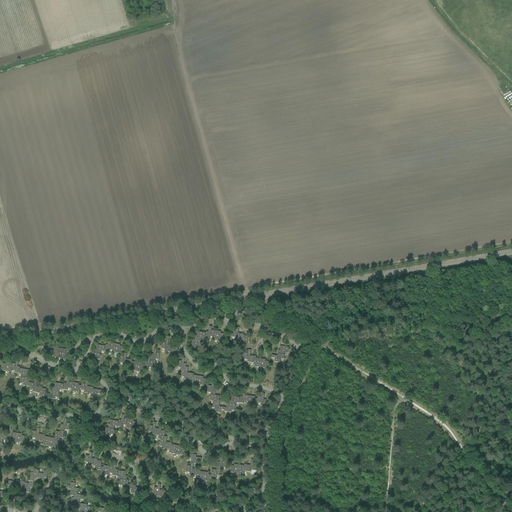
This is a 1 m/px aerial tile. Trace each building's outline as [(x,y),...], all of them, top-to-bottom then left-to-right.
[(210,336),(213,337),(214,331),(211,331),(212,327),(209,327),(208,332),(206,332),(206,333),(205,339),(209,339),(210,336)] [(235,340),(239,341),(240,334),(238,334),(238,328),(235,328),(235,331),(232,331),(231,336),(235,337),(235,340)] [(214,331),(213,337),(213,340),(221,341),(222,337),(223,338),(223,334),(220,334),(220,332),(214,331)] [(195,336),(194,340),(201,341),(201,338),(205,339),(206,333),(197,332),(196,336),(195,336)] [(244,335),(240,334),(239,341),(242,341),(241,345),(244,345),(243,345),(244,345),(247,345),(248,337),(244,336),(244,335)] [(164,352),(169,352),(170,346),(168,345),(168,340),(166,339),(165,343),(162,342),(161,348),(165,348),(164,352)] [(109,349),(113,349),(114,344),(110,344),(111,340),(108,340),(107,345),(105,345),(105,346),(104,351),(108,352),(109,349)] [(201,343),(201,341),(194,340),(192,340),(192,344),(190,343),(190,348),(196,349),(196,346),(200,346),(200,344),(201,344),(201,343)] [(114,344),(113,349),(112,353),(121,354),(121,350),(122,350),(122,347),(119,347),(120,345),(114,344)] [(95,349),(94,353),(101,354),(101,351),(104,351),(105,346),(97,345),(96,349),(95,349)] [(174,346),(170,346),(169,352),(172,353),(171,356),(173,357),(174,357),(176,357),(178,348),(174,348),(174,346)] [(278,350),(277,354),(284,355),(284,353),(288,353),(288,351),(289,350),(288,350),(289,348),(280,347),(279,351),(278,350)] [(60,361),(65,361),(66,350),(55,348),(53,357),(61,358),(60,361)] [(150,361),(154,362),(155,359),(159,359),(160,354),(156,353),(157,350),(154,349),(153,355),(151,355),(150,357),(150,361)] [(247,362),(251,363),(252,356),(250,356),(251,350),(248,350),(247,353),(244,353),(243,358),(247,359),(247,362)] [(100,359),(101,354),(94,353),(92,352),(91,356),(90,356),(89,361),(96,362),(96,358),(100,359)] [(127,366),(128,360),(126,360),(127,354),(124,353),(123,357),(120,357),(119,362),(123,363),(123,366),(127,366)] [(277,356),(272,355),(271,358),(274,359),(274,362),(279,363),(280,359),(283,360),(284,355),(277,354),(277,356)] [(256,357),(252,356),(251,363),(254,363),(253,367),(255,367),(255,368),(256,368),(256,367),(258,368),(260,359),(256,358),(256,357)] [(150,361),(150,357),(148,357),(147,363),(145,362),(144,365),(144,369),(148,369),(149,366),(153,367),(154,362),(150,361)] [(185,371),(185,367),(186,365),(184,364),(184,359),(181,358),(181,362),(177,361),(177,367),(181,367),(180,371),(181,371),(185,371)] [(260,359),(258,368),(266,369),(267,365),(268,365),(268,362),(265,362),(266,360),(260,359)] [(132,371),(134,371),(136,362),(132,362),(132,360),(128,360),(127,366),(130,367),(129,371),(131,371),(132,371)] [(15,364),(12,364),(11,369),(15,370),(14,373),(18,374),(19,368),(19,367),(17,367),(18,361),(15,361),(15,364)] [(143,369),(144,369),(144,365),(141,365),(142,363),(136,362),(134,371),(143,373),(143,369)] [(10,372),(11,369),(12,364),(6,363),(5,364),(2,364),(2,367),(3,367),(2,371),(10,372)] [(188,368),(185,367),(185,371),(181,371),(180,376),(185,376),(184,380),(188,380),(189,374),(187,373),(188,368)] [(22,374),(21,377),(28,378),(28,374),(27,374),(28,370),(19,368),(18,374),(22,374)] [(196,385),(197,376),(193,376),(193,374),(189,374),(188,380),(191,381),(191,384),(193,385),(194,385),(196,385)] [(203,377),(197,376),(196,385),(204,386),(205,382),(206,379),(203,379),(203,377)] [(29,387),(30,383),(29,383),(30,379),(28,378),(21,377),(21,379),(20,379),(20,380),(21,380),(20,382),(24,383),(23,386),(29,387)] [(67,387),(71,388),(72,383),(69,382),(70,378),(67,378),(66,383),(64,383),(64,385),(63,384),(63,390),(67,391),(67,387)] [(33,392),(37,393),(38,386),(36,386),(37,381),(34,380),(34,383),(30,383),(29,387),(29,388),(33,389),(33,392)] [(84,393),(89,394),(90,387),(88,387),(89,381),(86,381),(85,384),(82,383),(81,386),(80,389),(85,390),(84,393)] [(53,387),(52,391),(59,392),(59,389),(63,390),(63,384),(55,383),(54,387),(53,387)] [(80,389),(81,386),(79,385),(79,384),(72,383),(71,388),(71,392),(79,393),(80,389)] [(210,395),(214,396),(215,389),(213,389),(214,383),(211,383),(211,386),(207,386),(206,391),(210,392),(210,395)] [(38,386),(37,393),(40,393),(39,397),(41,397),(41,398),(42,398),(44,398),(46,389),(42,389),(42,387),(38,386)] [(96,394),(97,394),(98,390),(93,389),(94,388),(90,387),(89,394),(92,394),(91,398),(93,398),(93,399),(94,399),(95,399),(96,394)] [(58,394),(59,392),(52,391),(50,391),(49,395),(48,395),(47,399),(54,400),(54,397),(58,398),(58,395),(59,396),(59,395),(58,394)] [(248,401),(248,396),(245,395),(246,392),(243,391),(242,397),(240,396),(240,398),(239,403),(243,404),(244,400),(248,401)] [(257,397),(257,399),(256,402),(261,403),(260,406),(264,407),(266,400),(263,400),(264,394),(261,394),(261,397),(257,397)] [(214,396),(210,395),(210,397),(209,397),(209,398),(209,400),(213,401),(212,404),(219,405),(220,401),(218,400),(219,396),(214,396)] [(235,402),(239,403),(240,398),(231,396),(230,400),(229,400),(228,404),(235,405),(235,402)] [(256,402),(257,399),(254,398),(254,397),(248,396),(248,401),(247,404),(255,406),(256,402)] [(219,405),(212,404),(212,408),(215,408),(214,413),(220,413),(220,410),(223,411),(224,408),(219,407),(219,405)] [(234,407),(235,405),(228,404),(226,404),(225,408),(224,408),(223,411),(223,412),(230,413),(230,410),(234,410),(234,408),(235,408),(235,407),(234,407)] [(123,424),(127,425),(127,419),(124,419),(125,415),(122,415),(121,420),(119,420),(119,421),(118,427),(122,427),(123,424)] [(66,423),(67,420),(64,419),(63,425),(61,425),(60,431),(64,432),(65,429),(68,429),(68,430),(69,430),(70,424),(66,423)] [(136,422),(133,422),(134,420),(127,419),(127,425),(126,428),(134,429),(135,425),(136,425),(136,422)] [(108,424),(108,428),(114,429),(115,426),(118,427),(119,421),(110,420),(110,424),(108,424)] [(152,435),(156,436),(157,429),(155,429),(156,423),(153,423),(152,426),(149,426),(148,431),(152,432),(152,435)] [(40,441),(41,435),(39,434),(40,428),(37,428),(36,432),(33,431),(32,437),(36,437),(35,441),(40,441)] [(114,429),(108,428),(106,428),(105,432),(104,432),(103,436),(109,437),(110,434),(114,434),(114,432),(114,431),(114,429)] [(11,438),(15,439),(16,433),(13,433),(13,429),(10,429),(9,434),(7,434),(7,435),(6,441),(10,441),(11,438)] [(164,437),(165,432),(161,431),(161,430),(157,429),(156,436),(159,436),(158,440),(160,440),(163,440),(164,437)] [(64,432),(60,431),(60,433),(55,432),(54,438),(54,440),(57,441),(60,441),(59,441),(60,438),(63,438),(64,432)] [(16,433),(15,439),(14,442),(23,444),(24,440),(25,437),(22,436),(22,434),(16,433)] [(47,446),(48,437),(45,437),(45,435),(41,435),(40,441),(42,442),(42,446),(44,446),(45,446),(47,446)] [(54,440),(54,438),(48,437),(47,446),(55,448),(56,444),(57,444),(57,441),(54,440)] [(163,449),(167,450),(168,443),(166,443),(167,437),(164,437),(163,440),(160,440),(159,445),(163,446),(163,449)] [(173,454),(175,455),(176,446),(172,445),(172,444),(168,443),(167,450),(170,450),(170,454),(172,454),(172,455),(173,455),(173,454)] [(182,447),(176,446),(175,455),(183,456),(184,452),(185,449),(182,448),(182,447)] [(88,465),(93,465),(94,459),(92,459),(92,453),(89,453),(89,456),(85,456),(85,461),(89,462),(88,465)] [(191,459),(190,463),(193,464),(193,463),(197,464),(197,461),(201,461),(201,458),(196,457),(196,455),(189,454),(189,458),(191,459)] [(216,469),(220,470),(221,467),(225,467),(226,462),(222,461),(223,458),(220,457),(219,463),(217,463),(216,469)] [(100,470),(101,467),(101,461),(98,461),(98,460),(94,459),(93,465),(96,466),(95,470),(97,470),(98,470),(100,470)] [(248,465),(247,472),(251,473),(251,475),(257,475),(258,471),(256,471),(257,465),(253,464),(254,461),(251,460),(250,466),(248,465)] [(193,469),(193,464),(190,463),(190,467),(187,466),(186,472),(190,472),(189,475),(193,476),(194,470),(193,469)] [(110,467),(109,472),(113,473),(112,476),(117,476),(118,471),(118,470),(116,470),(116,464),(113,464),(113,467),(110,467)] [(238,474),(239,466),(234,465),(233,466),(230,466),(230,469),(231,469),(230,473),(238,474)] [(247,472),(248,465),(244,465),(243,466),(239,466),(238,474),(240,475),(241,475),(243,475),(244,471),(247,472)] [(103,467),(101,467),(100,470),(101,470),(100,474),(109,475),(109,472),(110,467),(104,466),(103,467)] [(219,476),(220,470),(216,469),(216,470),(212,470),(211,475),(210,478),(212,479),(213,479),(216,479),(216,475),(219,476)] [(30,473),(29,481),(34,481),(34,479),(36,480),(36,479),(38,479),(38,474),(39,471),(37,470),(36,470),(33,470),(33,473),(30,473)] [(199,481),(201,481),(202,472),(198,472),(199,470),(194,470),(193,476),(197,476),(196,480),(198,481),(199,481)] [(44,478),(47,478),(48,472),(44,471),(43,474),(38,474),(38,479),(41,479),(40,483),(43,483),(44,478)] [(118,471),(117,476),(120,477),(120,480),(126,481),(127,477),(125,476),(126,472),(118,471)] [(210,478),(211,475),(208,475),(208,473),(202,472),(201,481),(209,482),(210,478)] [(129,489),(129,485),(128,485),(129,481),(126,481),(120,480),(120,482),(119,482),(119,483),(119,485),(123,485),(122,489),(129,489)] [(12,489),(15,489),(16,482),(8,481),(7,490),(11,490),(11,488),(12,488),(12,489)] [(16,482),(15,489),(19,490),(20,488),(21,488),(24,489),(24,483),(24,482),(16,481),(16,482)] [(33,488),(34,481),(29,481),(29,484),(24,483),(24,489),(26,489),(26,493),(29,493),(30,488),(33,488)] [(75,484),(70,483),(70,486),(66,485),(66,488),(71,489),(71,492),(77,493),(78,489),(75,489),(75,484)] [(156,497),(161,497),(162,491),(160,490),(160,485),(157,484),(157,488),(153,487),(153,493),(157,493),(156,497)] [(129,485),(129,489),(132,489),(131,494),(137,495),(137,491),(141,492),(141,489),(135,488),(136,486),(129,485)] [(166,491),(162,491),(161,497),(164,498),(163,502),(165,502),(166,502),(168,502),(170,493),(165,493),(166,491)] [(77,493),(71,492),(70,496),(74,496),(73,498),(72,498),(71,500),(79,501),(80,499),(80,498),(80,495),(77,494),(77,493)] [(170,493),(168,502),(176,504),(177,500),(178,500),(178,496),(175,496),(175,494),(170,493)] [(78,509),(78,508),(79,504),(79,501),(71,500),(71,503),(73,504),(73,505),(72,505),(72,508),(78,509)]
